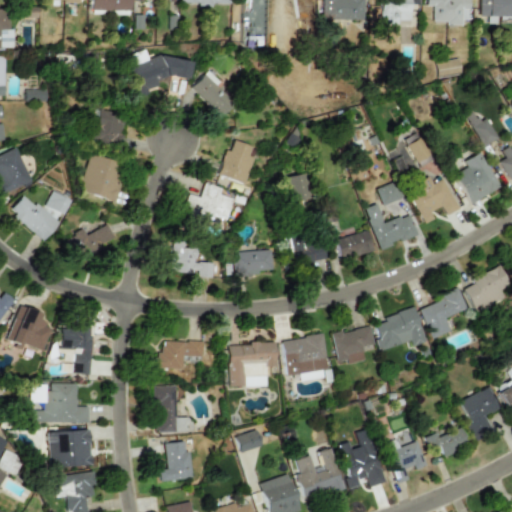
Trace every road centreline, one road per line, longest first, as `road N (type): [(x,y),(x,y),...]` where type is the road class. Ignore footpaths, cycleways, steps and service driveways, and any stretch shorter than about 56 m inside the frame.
road 1 (residential): [(0,256),(85,299),(248,313),(392,280),(511,214)]
road 2 (residential): [(126,511),(116,389),(122,305),(166,140)]
